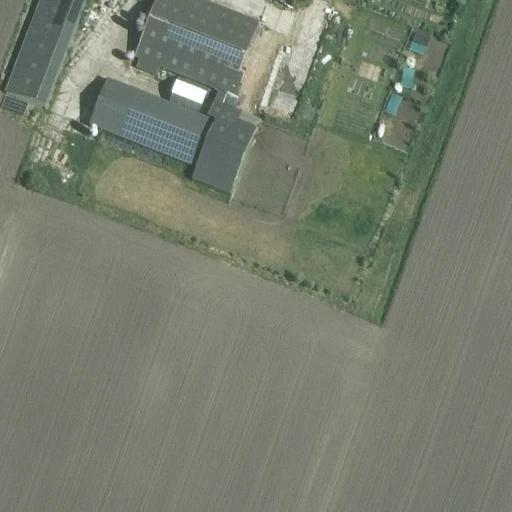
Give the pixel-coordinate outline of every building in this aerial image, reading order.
[(46,110),(87,0),(39,0),(4,94),(15,98),(46,110)] [(243,81),(238,79),(259,26),(192,0),(158,0),(134,62),(138,63),(135,71),(155,79),(158,71),(235,101),(243,81)] [(266,0),(294,10),(297,0),(266,0)] [(198,120),(107,83),(89,130),(195,171),(191,182),(231,198),(256,133),(237,126),(241,116),(213,105),(206,123),(198,120)] [(166,99),(193,105),(196,92),(168,86),(166,99)]
